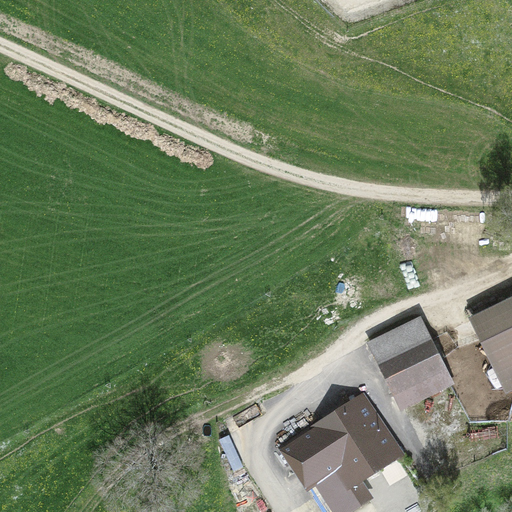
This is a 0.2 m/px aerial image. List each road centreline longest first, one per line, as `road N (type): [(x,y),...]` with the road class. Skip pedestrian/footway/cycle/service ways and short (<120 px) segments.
road 1 (track): [(511,199),(320,181),(0,47)]
road 2 (track): [(90,511),(147,449),(332,351)]
road 3 (track): [(298,511),(259,440),(268,422),(306,395),(332,351)]
